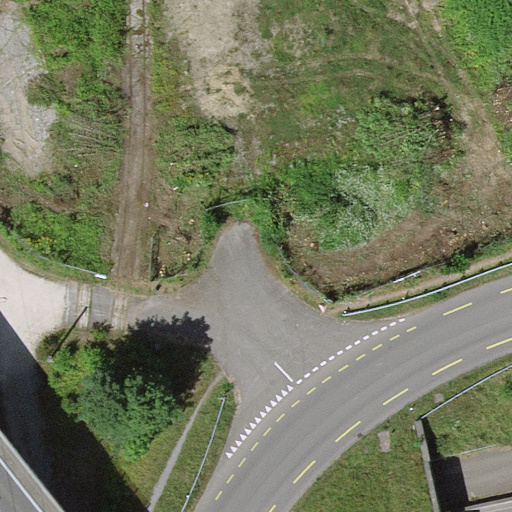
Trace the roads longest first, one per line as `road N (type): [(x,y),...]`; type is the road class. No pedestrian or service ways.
road 1 (track): [(0,285),(28,303),(238,324),(331,413)]
road 2 (secondary): [(511,314),(385,373),(291,447),(238,511)]
road 3 (track): [(339,511),(511,472)]
